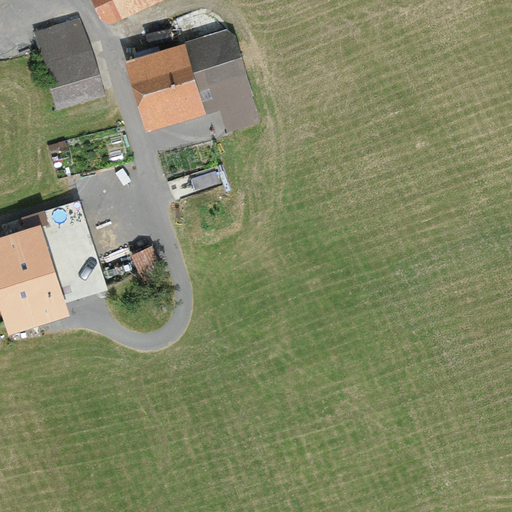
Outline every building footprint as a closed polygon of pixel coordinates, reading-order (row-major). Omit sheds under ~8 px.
[(98,0),(108,21),(156,0),(98,0)] [(80,25),(39,37),(60,106),(101,94),(80,25)] [(231,35),(185,47),(202,111),(222,106),(228,126),(254,120),(231,35)] [(151,125),(202,111),(185,47),(134,60),(151,125)] [(104,287),(77,205),(5,229),(9,241),(0,243),(0,291),(11,327),(64,310),(61,301),(104,287)] [(150,249),(132,256),(141,279),(158,272),(150,249)]
